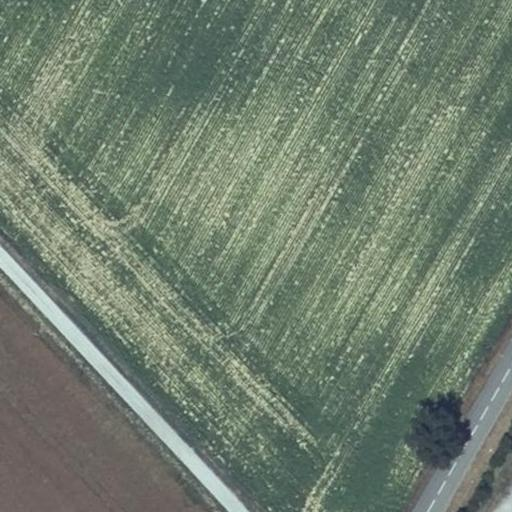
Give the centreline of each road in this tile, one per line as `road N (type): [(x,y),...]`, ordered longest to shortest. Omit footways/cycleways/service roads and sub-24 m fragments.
road 1 (unclassified): [(0,256),(239,511)]
road 2 (tertiary): [(426,511),(511,363)]
